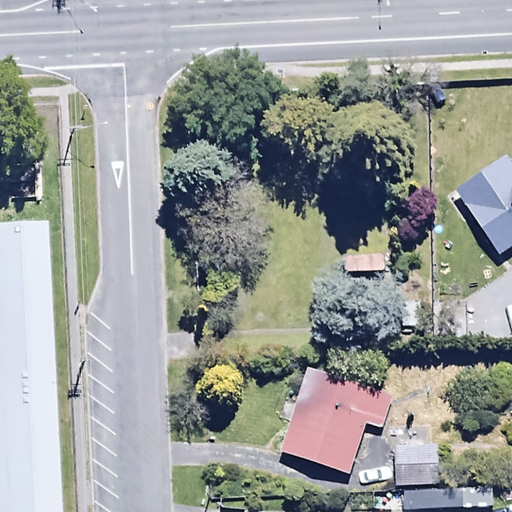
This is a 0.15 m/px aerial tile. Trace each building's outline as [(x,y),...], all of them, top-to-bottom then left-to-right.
[(511,169),(503,155),(450,191),(496,258),(511,247),(511,169)] [(60,511),(50,245),(0,247),(0,511),(60,511)] [(421,308),(398,308),(398,330),(421,330),(421,308)] [(390,398),(305,369),(276,454),(346,478),(363,426),(378,431),(390,398)] [(436,489),(436,447),(391,447),(391,489),(436,489)] [(511,460),(501,461),(501,478),(511,478),(511,460)]
